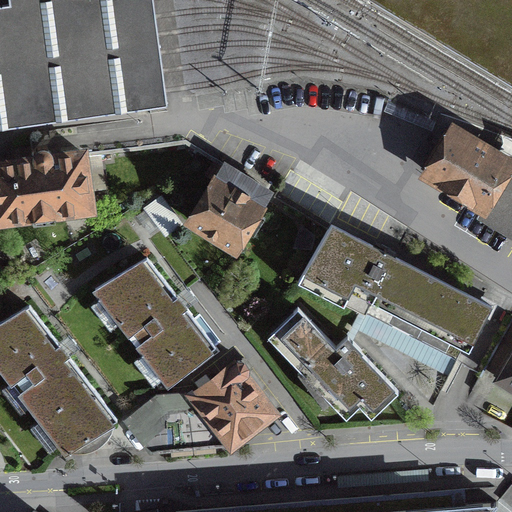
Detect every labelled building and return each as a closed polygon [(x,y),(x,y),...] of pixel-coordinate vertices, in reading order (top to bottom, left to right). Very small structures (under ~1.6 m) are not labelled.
[(9,0),(10,8),(0,8),(0,130),(3,130),(168,108),(165,90),(163,71),(160,52),(158,35),(156,16),(153,0),(9,0)] [(511,0),(368,0),(375,4),(511,86),(511,0)] [(511,228),(511,152),(506,150),(454,119),(421,176),(511,228)] [(87,147),(0,156),(0,222),(94,212),(87,147)] [(269,206),(214,172),(184,222),(238,256),(269,206)] [(161,196),(147,206),(166,234),(181,224),(161,196)] [(356,279),(377,290),(393,255),(331,223),(301,282),(345,300),(356,279)] [(217,348),(148,255),(97,293),(166,386),(217,348)] [(495,306),(393,255),(377,290),(371,299),(469,350),(495,306)] [(115,423),(28,301),(0,321),(0,366),(66,458),(115,423)] [(338,346),(299,303),(266,332),(347,420),(361,408),(374,421),(389,407),(402,395),(348,336),(338,346)] [(448,371),(457,350),(366,307),(357,328),(448,371)] [(511,323),(483,376),(511,391),(511,323)] [(274,407),(236,359),(192,393),(157,393),(125,419),(150,448),(229,441),(274,407)] [(311,511),(491,511),(494,509),(470,511),(467,511),(465,491),(388,495),(311,500),(311,511)] [(311,511),(311,500),(190,510),(167,511),(311,511)]
